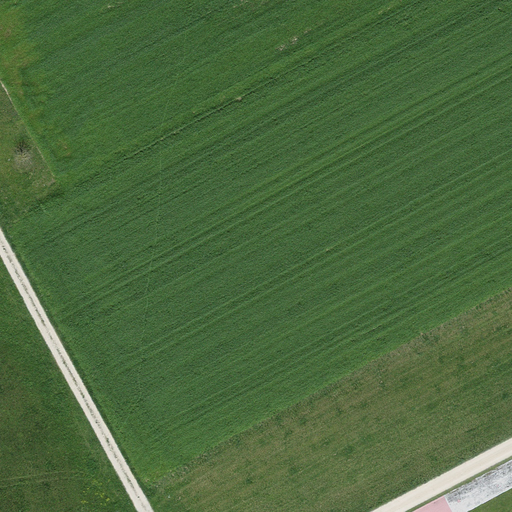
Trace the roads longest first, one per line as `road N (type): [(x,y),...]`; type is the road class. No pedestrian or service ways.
road 1 (track): [(145,511),(0,238)]
road 2 (track): [(511,447),(388,511)]
